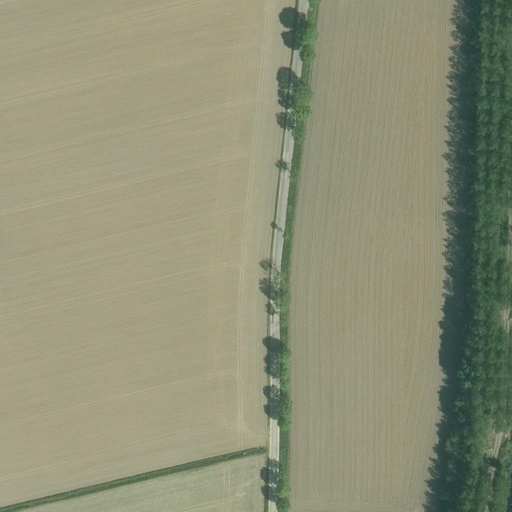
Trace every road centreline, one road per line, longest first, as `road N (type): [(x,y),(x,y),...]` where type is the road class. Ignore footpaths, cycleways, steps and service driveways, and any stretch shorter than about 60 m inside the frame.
road 1 (unclassified): [(303,0),(278,256),(271,511)]
road 2 (track): [(511,272),(495,511)]
